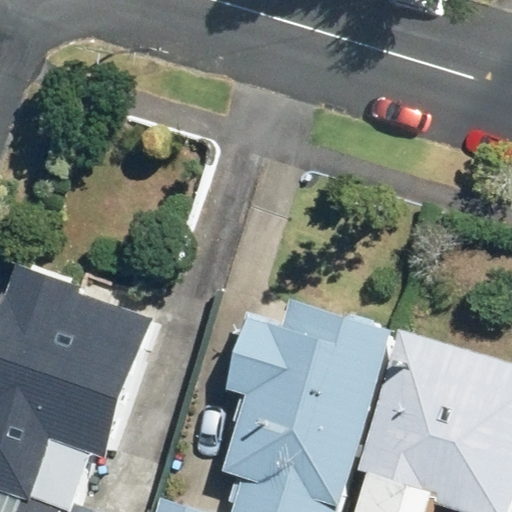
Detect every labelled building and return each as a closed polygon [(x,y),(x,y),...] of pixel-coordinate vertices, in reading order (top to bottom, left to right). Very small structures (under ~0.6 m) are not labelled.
[(83,511),(87,503),(105,454),(122,460),(172,319),(107,297),(110,290),(38,266),(0,375),(0,511),(83,511)] [(340,511),(395,336),(295,306),(289,326),(258,317),(237,389),(253,394),(231,472),(244,475),(236,501),(241,503),(238,511),(340,511)] [(439,511),(442,505),(464,511),(511,511),(511,364),(413,335),(371,474),(379,476),(368,511),(439,511)] [(214,511),(172,499),(168,511),(214,511)] [(113,511),(87,503),(83,511),(113,511)]
